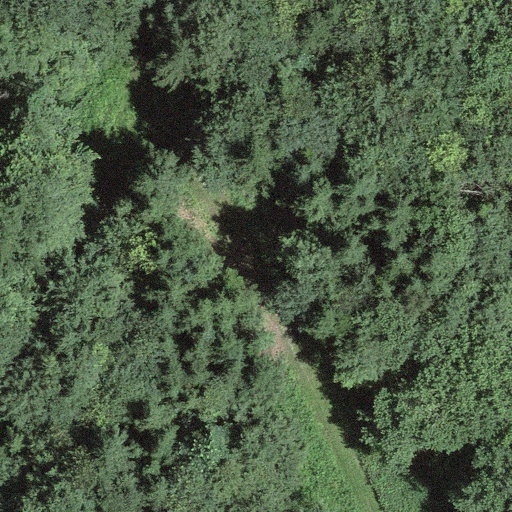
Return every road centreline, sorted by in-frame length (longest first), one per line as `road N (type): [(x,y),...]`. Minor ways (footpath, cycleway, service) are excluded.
road 1 (track): [(166,0),(144,73),(373,511)]
road 2 (track): [(144,73),(84,171),(0,371)]
